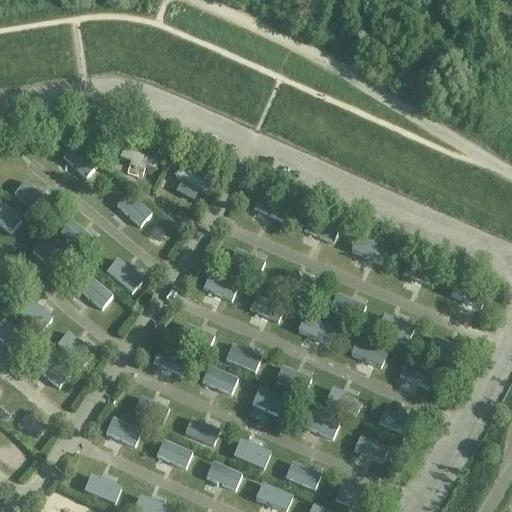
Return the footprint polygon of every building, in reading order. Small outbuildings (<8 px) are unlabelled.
[(105,137),(92,141),(95,150),(107,146),(105,137)] [(158,175),(163,157),(126,145),(120,163),(158,175)] [(86,182),(99,169),(76,148),(64,161),(86,182)] [(209,200),(218,184),(184,165),(175,181),(209,200)] [(40,220),(50,207),(25,186),(14,200),(40,220)] [(140,231),(151,218),(128,197),(117,210),(140,231)] [(284,226),(290,210),(261,198),(255,214),(284,226)] [(23,225),(0,206),(0,229),(12,239),(23,225)] [(334,247),(341,231),(312,219),(305,235),(334,247)] [(87,257),(97,245),(71,225),(61,237),(87,257)] [(382,268),(390,252),(359,238),(352,254),(382,268)] [(69,263),(43,242),(32,256),(58,277),(69,263)] [(266,267),(237,254),(229,270),(259,283),(266,267)] [(434,291),(441,275),(410,262),(403,278),(434,291)] [(132,299),(143,286),(118,265),(107,278),(132,299)] [(316,288),(287,275),(280,291),(309,304),(316,288)] [(239,291),(210,278),(203,293),(232,306),(239,291)] [(0,298),(9,287),(0,279),(0,298)] [(114,300),(88,280),(77,295),(102,315),(114,300)] [(484,312),(491,295),(458,282),(451,299),(484,312)] [(367,312),(337,298),(329,314),(359,328),(367,312)] [(286,313),(257,300),(250,314),(280,327),(286,313)] [(42,337),(53,324),(27,302),(16,316),(42,337)] [(416,333),(422,318),(387,304),(381,318),(416,333)] [(188,313),(183,327),(214,337),(218,323),(188,313)] [(328,348),(335,332),(305,320),(298,336),(328,348)] [(415,334),(384,320),(378,334),(409,349),(415,334)] [(0,341),(20,357),(30,344),(4,324),(0,329),(0,341)] [(209,357),(216,341),(185,329),(179,345),(209,357)] [(95,359),(69,337),(57,350),(84,372),(95,359)] [(464,354),(436,341),(428,358),(457,371),(464,354)] [(389,356),(357,342),(350,358),(382,372),(389,356)] [(256,377),(262,361),(232,349),(226,365),(256,377)] [(182,379),(188,364),(159,352),(153,367),(182,379)] [(61,393),(72,379),(45,358),(34,373),(61,393)] [(437,379),(408,367),(402,381),(431,393),(437,379)] [(232,400),(239,384),(208,371),(202,386),(232,400)] [(306,399),(313,383),(283,371),(276,387),(306,399)] [(337,377),(330,392),(365,407),(371,391),(337,377)] [(282,422),(289,405),(259,393),(252,409),(282,422)] [(358,423),(365,407),(333,394),(326,410),(358,423)] [(169,414),(140,402),(134,416),(163,429),(169,414)] [(0,423),(1,424),(8,421),(9,415),(5,412),(0,413),(0,423)] [(409,439),(414,425),(384,413),(379,427),(409,439)] [(334,444),(341,428),(311,416),(305,432),(334,444)] [(136,451),(142,435),(112,423),(106,439),(136,451)] [(221,436),(191,423),(185,438),(215,451),(221,436)] [(385,467),(391,452),(361,441),(355,456),(385,467)] [(272,459),(242,444),(234,460),(265,475),(272,459)] [(186,474),(193,458),(163,445),(156,461),(186,474)] [(236,495),(243,479),(213,467),(206,483),(236,495)] [(323,480),(293,468),(286,484),(316,496),(323,480)] [(122,493),(91,480),(84,496),(116,509),(122,493)] [(273,511),(291,511),(296,501),(263,488),(256,505),(273,511)] [(369,511),(374,502),(343,489),(336,505),(352,511),(369,511)] [(166,511),(140,500),(134,511),(166,511)]
